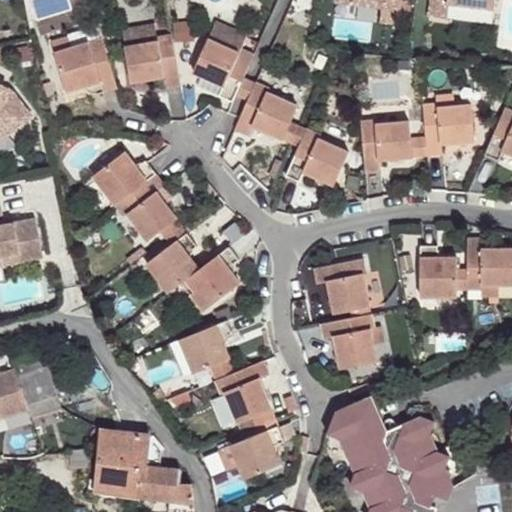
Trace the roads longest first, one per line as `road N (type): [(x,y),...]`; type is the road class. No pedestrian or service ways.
road 1 (residential): [(0,336),(63,321),(85,327),(197,473),(207,511)]
road 2 (residential): [(511,218),(438,208),(301,234),(284,246)]
road 3 (residential): [(284,246),(279,311),(296,374),(319,408),(315,441)]
road 4 (residential): [(186,139),(284,246)]
